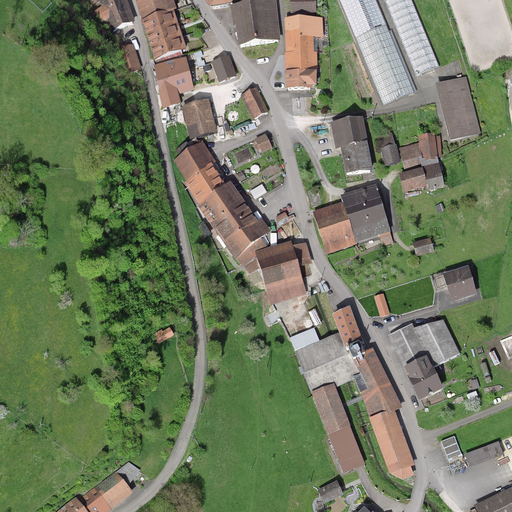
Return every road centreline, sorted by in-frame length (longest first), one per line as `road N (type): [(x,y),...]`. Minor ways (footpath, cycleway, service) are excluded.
road 1 (residential): [(130,0),(198,329),(199,376),(181,447),(163,479),(124,511)]
road 2 (residential): [(198,0),(272,99),(312,241),(402,390),(422,477)]
road 3 (unknown): [(301,206),(282,204),(247,145),(280,122)]
